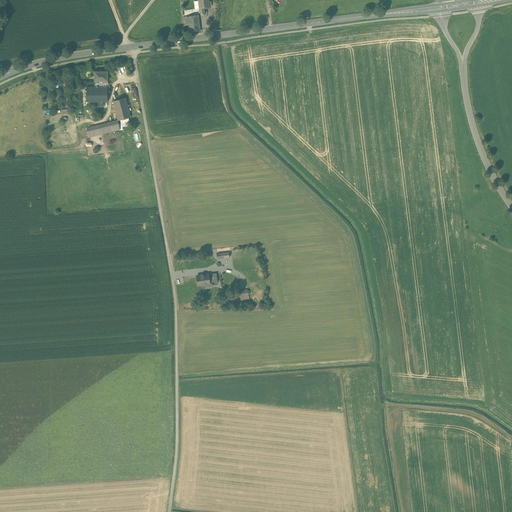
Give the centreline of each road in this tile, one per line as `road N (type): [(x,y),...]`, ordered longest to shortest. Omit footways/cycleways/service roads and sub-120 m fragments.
road 1 (unclassified): [(131,46),(176,299),(169,511)]
road 2 (secondary): [(131,46),(442,6)]
road 3 (unclassified): [(462,60),(479,144),(511,206)]
road 4 (secondary): [(0,76),(131,46)]
